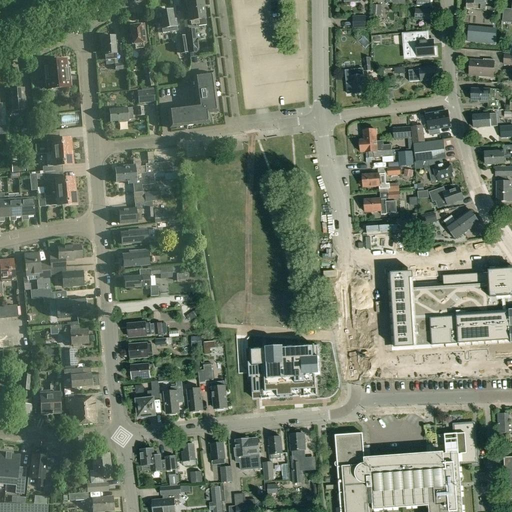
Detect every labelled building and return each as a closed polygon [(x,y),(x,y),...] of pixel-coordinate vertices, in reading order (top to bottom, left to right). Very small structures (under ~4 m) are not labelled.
[(192,0),(188,1),(189,2),(186,2),(189,21),(191,21),(191,25),(195,25),(196,27),(206,26),(202,0),(194,1),(193,0),(192,0)] [(466,0),(466,3),(466,10),(485,11),(485,0),(466,0)] [(380,7),(372,6),(371,14),(380,15),(380,7)] [(511,10),(504,9),(503,21),(511,22),(511,10)] [(165,10),(162,11),(161,12),(159,12),(160,22),(159,23),(160,27),(162,28),(162,33),(177,31),(177,26),(176,20),(174,20),(172,10),(166,11),(165,10)] [(483,14),(468,14),(467,26),(483,26),(483,14)] [(353,17),(353,28),(365,27),(365,17),(353,17)] [(440,27),(440,19),(431,19),(431,27),(440,27)] [(130,26),(131,35),(128,36),(130,45),(135,44),(136,49),(144,48),(143,43),(146,43),(144,25),(130,26)] [(482,28),(481,44),(495,45),(496,29),(482,28)] [(195,40),(194,29),(187,30),(190,53),(197,53),(197,49),(196,40),(195,40)] [(403,34),(403,45),(410,45),(411,58),(436,56),(436,48),(434,48),(434,44),(433,41),(433,40),(428,40),(427,32),(403,34)] [(102,46),(103,55),(105,54),(105,60),(117,59),(115,37),(113,37),(113,35),(109,36),(109,37),(103,38),(104,46),(102,46)] [(181,53),(187,52),(185,36),(178,37),(181,53)] [(47,89),(70,87),(68,69),(67,69),(66,60),(60,60),(58,59),(54,59),(53,61),(44,62),(45,64),(43,66),(44,68),(45,70),(47,89)] [(469,75),(493,77),(494,59),(483,59),(483,61),(470,60),(469,75)] [(347,94),(352,93),(352,94),(354,94),(355,95),(358,94),(359,93),(364,93),(363,83),(365,83),(365,75),(363,76),(362,68),(350,70),(351,77),(351,84),(346,84),(347,94)] [(435,68),(420,69),(420,70),(409,71),(409,82),(436,80),(436,78),(437,77),(437,74),(436,73),(435,68)] [(210,123),(208,113),(218,112),(213,72),(193,75),(197,104),(167,108),(170,128),(210,123)] [(154,86),(152,73),(145,74),(147,87),(154,86)] [(37,82),(33,82),(34,91),(43,90),(42,81),(37,82)] [(9,89),(10,110),(25,109),(24,88),(9,89)] [(138,104),(155,103),(154,89),(137,91),(138,104)] [(471,91),(471,95),(473,95),(472,101),(480,101),(480,102),(488,102),(488,110),(499,110),(499,101),(495,101),(495,89),(490,89),(473,89),(473,91),(471,91)] [(111,122),(119,121),(119,123),(128,122),(128,120),(133,120),(132,108),(126,108),(109,110),(110,111),(109,112),(109,117),(110,116),(111,122)] [(447,111),(424,115),(426,127),(428,126),(430,135),(439,133),(438,128),(450,126),(447,111)] [(31,113),(24,113),(26,128),(33,128),(31,113)] [(473,115),(474,128),(490,127),(490,126),(495,126),(495,114),(489,115),(489,114),(473,115)] [(505,129),(500,130),(500,138),(511,137),(511,125),(504,126),(505,129)] [(423,126),(411,127),(413,143),(425,141),(423,126)] [(410,127),(393,128),(394,140),(407,139),(408,149),(412,149),(410,127)] [(363,135),(364,140),(368,139),(369,145),(377,144),(377,151),(383,151),(391,150),(391,145),(383,145),(383,141),(377,141),(376,129),(370,130),(368,129),(365,129),(365,130),(363,130),(363,135)] [(57,139),(56,132),(40,134),(40,141),(46,141),(47,154),(53,153),(72,151),(71,138),(57,139)] [(393,150),(391,150),(383,151),(377,151),(377,144),(369,145),(368,139),(364,140),(360,140),(361,152),(373,151),(374,158),(394,156),(393,150)] [(443,140),(413,144),(416,162),(423,161),(426,160),(438,159),(446,158),(443,140)] [(485,152),(485,164),(504,163),(504,158),(511,157),(511,144),(503,145),(503,151),(485,152)] [(43,174),(60,172),(59,166),(73,164),(72,151),(53,153),(47,154),(46,154),(47,166),(42,167),(43,174)] [(412,152),(399,153),(399,166),(413,165),(412,152)] [(429,170),(430,177),(432,183),(437,181),(444,179),(444,178),(453,175),(449,163),(440,165),(438,159),(426,160),(423,161),(426,171),(429,170)] [(133,161),(134,165),(123,166),(123,168),(115,168),(116,170),(114,171),(115,174),(116,175),(116,182),(128,181),(128,184),(133,183),(134,193),(142,192),(141,184),(155,183),(154,178),(157,178),(164,178),(163,162),(145,164),(146,166),(140,167),(140,161),(133,161)] [(400,175),(399,167),(387,168),(388,176),(400,175)] [(511,193),(511,194),(511,181),(507,181),(506,176),(511,176),(511,167),(496,167),(496,176),(498,176),(498,182),(496,182),(497,201),(511,201),(511,200),(511,199),(511,193)] [(55,180),(56,192),(76,190),(75,177),(60,178),(60,172),(43,174),(44,181),(55,180)] [(379,173),(362,174),(363,187),(379,186),(380,193),(388,192),(399,191),(398,184),(389,184),(385,184),(385,174),(379,174),(379,173)] [(435,203),(441,201),(442,206),(447,204),(448,205),(463,200),(459,187),(443,193),(444,193),(439,195),(438,194),(432,196),(435,203)] [(76,190),(56,192),(57,206),(77,204),(76,190)] [(161,200),(160,191),(145,193),(145,201),(161,200)] [(399,199),(399,191),(388,192),(389,200),(399,199)] [(3,218),(9,218),(9,222),(10,222),(8,201),(8,197),(4,197),(4,194),(0,194),(0,222),(3,222),(3,218)] [(14,200),(8,201),(10,222),(15,221),(15,217),(21,217),(21,221),(22,221),(20,200),(20,196),(16,196),(14,198),(14,200)] [(364,199),(365,212),(381,211),(381,215),(386,215),(386,214),(397,213),(396,201),(386,202),(385,199),(380,200),(380,198),(364,199)] [(27,216),(34,216),(32,199),(20,200),(22,221),(27,221),(27,216)] [(141,215),(147,214),(147,208),(153,207),(152,202),(145,202),(145,203),(135,204),(135,209),(119,210),(120,223),(136,222),(136,221),(142,220),(141,215)] [(469,210),(455,220),(446,227),(455,239),(464,233),(464,234),(479,223),(469,210)] [(166,213),(155,214),(156,223),(167,222),(166,213)] [(435,213),(421,216),(422,225),(437,222),(435,213)] [(170,229),(171,240),(181,239),(179,227),(170,229)] [(128,231),(128,232),(121,233),(122,244),(136,243),(148,242),(147,234),(141,235),(141,230),(135,230),(128,231)] [(73,261),(73,259),(81,258),(80,246),(64,247),(58,248),(59,259),(50,260),(50,268),(65,267),(65,261),(73,261)] [(486,269),(485,262),(498,260),(496,247),(467,251),(470,271),(486,269)] [(122,265),(124,265),(124,267),(140,266),(140,267),(149,266),(147,250),(129,252),(129,254),(123,255),(123,260),(122,261),(122,265)] [(39,254),(24,255),(26,275),(37,274),(37,281),(36,281),(37,290),(43,290),(51,290),(50,279),(51,278),(51,274),(50,275),(50,268),(50,263),(39,264),(39,254)] [(0,260),(0,268),(1,275),(2,280),(14,279),(12,260),(0,260)] [(65,267),(50,268),(50,275),(51,274),(62,274),(63,287),(83,285),(82,271),(66,273),(65,267)] [(168,278),(167,273),(172,272),(171,268),(160,269),(160,273),(161,279),(168,278)] [(151,274),(160,273),(160,269),(150,270),(150,269),(139,270),(140,276),(124,277),(125,282),(124,283),(124,287),(125,287),(125,289),(142,288),(142,287),(150,286),(149,277),(151,277),(151,274)] [(401,276),(391,277),(391,284),(392,284),(393,293),(392,293),(397,352),(511,342),(511,271),(489,273),(489,275),(411,281),(410,276),(402,276),(401,276)] [(158,286),(150,286),(151,296),(159,295),(158,286)] [(51,290),(43,290),(44,302),(56,301),(64,300),(66,300),(66,299),(66,292),(51,293),(51,290)] [(64,300),(56,301),(57,310),(65,309),(65,307),(67,307),(67,312),(85,310),(84,297),(66,299),(66,300),(64,300)] [(17,305),(4,307),(5,319),(18,317),(17,305)] [(143,322),(142,314),(124,317),(125,324),(143,322)] [(128,325),(129,330),(128,332),(128,335),(129,336),(129,337),(146,336),(151,335),(150,323),(145,324),(145,323),(139,323),(138,324),(128,325)] [(71,345),(88,343),(87,331),(70,332),(65,329),(62,335),(71,339),(71,345)] [(191,347),(202,347),(202,345),(202,340),(202,337),(191,337),(191,347)] [(130,346),(130,351),(129,352),(130,356),(131,356),(131,358),(148,357),(148,356),(153,356),(152,344),(147,344),(147,343),(141,344),(140,345),(130,346)] [(265,349),(246,350),(247,379),(251,379),(252,400),(260,399),(260,400),(269,399),(299,397),(299,398),(308,397),(308,396),(316,396),(315,375),(319,375),(317,346),(282,348),(282,347),(265,348),(265,349)] [(77,366),(76,350),(62,350),(63,367),(77,366)] [(180,369),(179,359),(157,361),(158,366),(170,366),(171,366),(171,370),(180,369)] [(132,379),(149,378),(149,377),(154,377),(153,364),(131,366),(132,372),(131,373),(131,377),(132,378),(132,379)] [(206,383),(206,382),(214,380),(211,364),(203,366),(204,371),(206,382),(206,383)] [(71,388),(92,386),(91,374),(83,374),(82,369),(63,370),(64,377),(70,376),(71,388)] [(21,389),(29,390),(30,376),(22,375),(21,389)] [(166,413),(169,413),(169,415),(176,415),(176,412),(179,412),(177,392),(183,392),(181,379),(175,380),(176,386),(170,387),(171,393),(164,393),(166,413)] [(138,416),(141,416),(141,418),(148,418),(148,415),(154,415),(153,399),(160,398),(158,381),(151,382),(152,391),(147,391),(148,399),(137,400),(138,416)] [(217,410),(224,410),(224,407),(227,407),(225,387),(217,388),(217,382),(211,383),(214,408),(217,408),(217,410)] [(199,410),(202,410),(200,390),(187,391),(189,411),(192,411),(193,413),(199,412),(199,410)] [(52,414),(53,414),(53,413),(60,413),(60,414),(59,393),(59,394),(41,395),(41,394),(40,394),(42,415),(42,414),(52,413),(52,414)] [(70,424),(73,424),(73,425),(96,423),(95,409),(96,408),(95,406),(95,405),(94,398),(74,400),(73,395),(68,395),(68,401),(70,424)] [(17,412),(16,419),(30,420),(31,405),(31,400),(18,399),(17,404),(16,404),(15,411),(17,412)] [(498,414),(498,434),(508,433),(508,414),(498,414)] [(335,435),(340,511),(366,511),(366,505),(373,504),(373,510),(429,506),(429,511),(462,511),(459,464),(477,462),(474,423),(453,424),(454,434),(445,435),(445,444),(436,445),(436,453),(371,458),(370,450),(364,450),(362,433),(335,435)] [(292,483),(303,483),(301,456),(305,456),(304,450),(305,450),(303,434),(290,435),(292,452),(293,471),(292,471),(292,483)] [(242,438),(242,440),(235,440),(236,449),(234,449),(235,457),(236,457),(236,463),(239,462),(240,471),(260,469),(257,438),(248,439),(248,437),(242,438)] [(281,458),(281,453),(282,453),(281,437),(269,438),(269,447),(268,447),(269,455),(270,454),(271,459),(281,458)] [(225,464),(224,459),(225,459),(223,443),(211,445),(212,454),(210,454),(211,460),(212,465),(225,464)] [(183,466),(195,465),(195,462),(196,462),(194,445),(183,446),(184,452),(182,453),(183,466)] [(153,449),(140,451),(142,471),(150,470),(150,473),(176,470),(175,456),(165,457),(165,460),(161,461),(160,455),(154,456),(153,449)] [(0,484),(6,485),(16,486),(15,494),(24,495),(26,468),(18,467),(19,455),(11,455),(11,453),(10,453),(10,455),(8,454),(6,454),(6,453),(5,453),(5,454),(0,453),(0,484)] [(106,454),(93,456),(95,478),(111,476),(109,456),(106,454)] [(30,479),(37,479),(36,487),(44,487),(50,487),(51,473),(45,473),(46,456),(40,456),(39,457),(32,456),(30,479)] [(263,463),(265,480),(274,479),(272,462),(263,463)] [(232,481),(231,467),(220,468),(221,482),(232,481)] [(177,482),(176,472),(167,473),(168,482),(177,482)] [(202,483),(201,472),(190,473),(191,484),(202,483)] [(108,483),(87,484),(87,493),(108,491),(108,483)] [(267,494),(277,494),(277,485),(267,485),(267,494)] [(180,486),(160,488),(161,496),(162,495),(162,498),(164,498),(165,500),(153,501),(153,511),(174,511),(173,500),(179,500),(179,494),(180,494),(180,486)] [(69,494),(69,501),(85,500),(88,500),(88,499),(88,493),(69,494)] [(88,500),(85,500),(85,504),(88,504),(93,504),(93,511),(113,511),(112,498),(92,499),(88,499),(88,500)] [(222,511),(221,501),(220,501),(220,500),(212,501),(212,503),(209,503),(210,510),(213,510),(213,511),(222,511)] [(209,511),(209,502),(192,503),(192,511),(209,511)] [(0,511),(47,511),(48,505),(0,503),(0,511)]
